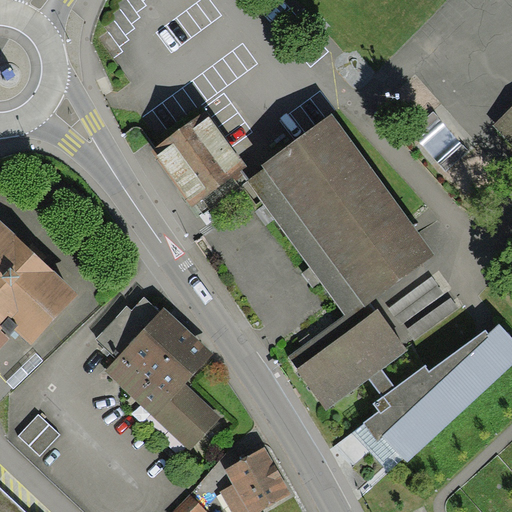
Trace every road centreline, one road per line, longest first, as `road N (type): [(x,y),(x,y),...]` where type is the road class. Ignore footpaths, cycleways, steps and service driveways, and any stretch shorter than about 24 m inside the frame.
road 1 (tertiary): [(45,97),(96,148),(332,511)]
road 2 (unknown): [(173,260),(52,378)]
